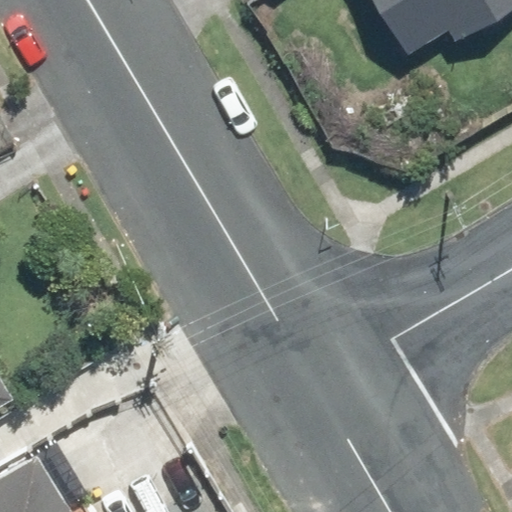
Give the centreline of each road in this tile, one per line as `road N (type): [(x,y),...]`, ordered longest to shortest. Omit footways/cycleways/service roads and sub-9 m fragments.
road 1 (tertiary): [(87,0),(318,385)]
road 2 (unknown): [(271,306),(0,432)]
road 3 (residential): [(318,385),(511,270)]
road 4 (tertiary): [(318,385),(393,511)]
